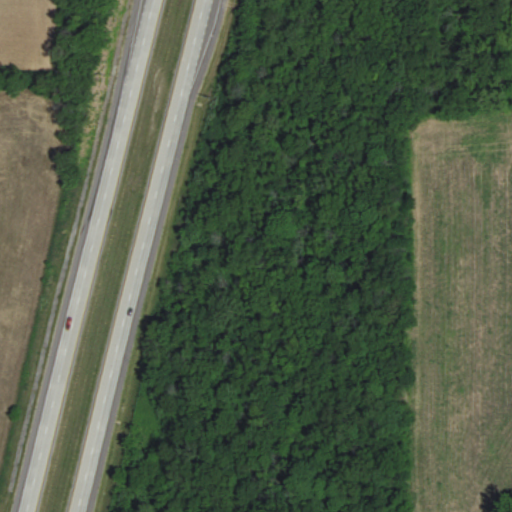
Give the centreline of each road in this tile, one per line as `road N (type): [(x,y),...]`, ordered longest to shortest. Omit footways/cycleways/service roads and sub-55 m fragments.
road 1 (primary): [(148,0),(21,511)]
road 2 (primary): [(77,511),(198,0)]
